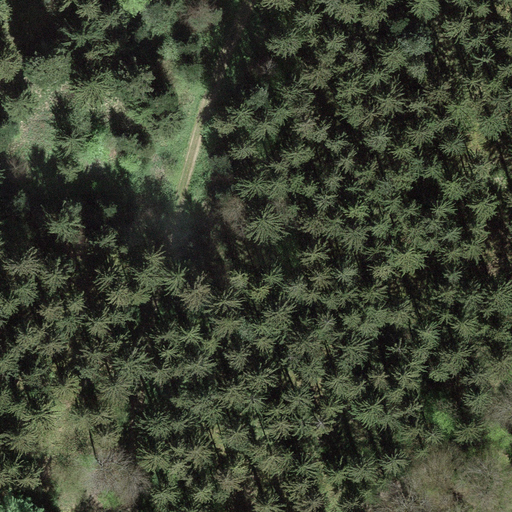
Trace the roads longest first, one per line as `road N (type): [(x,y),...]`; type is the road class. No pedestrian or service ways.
road 1 (track): [(257,0),(159,278),(133,511)]
road 2 (track): [(511,403),(362,511)]
